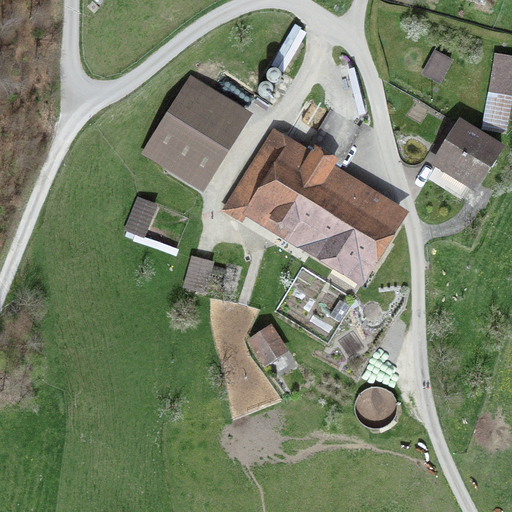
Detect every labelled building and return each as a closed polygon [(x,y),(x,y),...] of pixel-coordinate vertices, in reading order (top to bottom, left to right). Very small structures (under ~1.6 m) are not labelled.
[(439,82),(452,60),(437,52),(424,73),(439,82)] [(501,129),(511,71),(511,56),(499,54),(485,126),(501,129)] [(205,179),(242,120),(189,87),(152,146),(205,179)] [(394,219),(326,177),(356,125),(332,111),(302,162),(267,141),(225,210),(237,217),(248,200),(317,243),(315,245),(360,273),(394,219)] [(489,170),(500,152),(461,126),(428,178),(451,192),(461,177),(472,184),(483,167),(489,170)] [(155,205),(139,198),(126,229),(143,236),(155,205)] [(185,288),(203,293),(211,263),(194,258),(185,288)] [(271,328),(252,340),(266,361),(285,349),(271,328)] [(386,434),(393,427),(396,418),(395,408),(390,399),(382,394),(372,393),(362,396),(355,403),(352,412),(353,422),(358,430),(367,436),(376,437),(386,434)]
